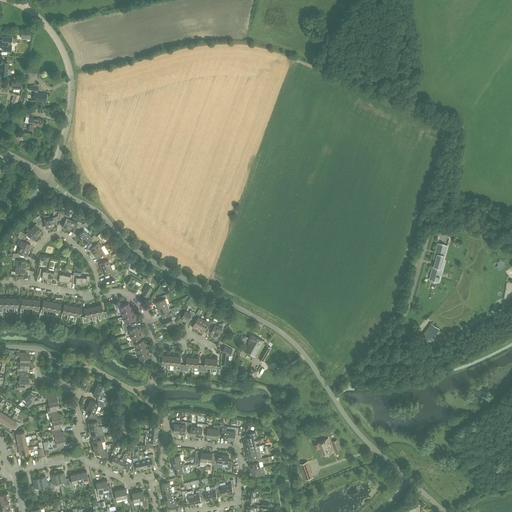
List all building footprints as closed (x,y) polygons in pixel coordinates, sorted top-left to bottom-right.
[(3,36),(2,36),(2,40),(0,39),(0,46),(2,47),(2,51),(8,51),(10,51),(10,47),(9,45),(9,42),(11,43),(12,37),(8,36),(3,36)] [(7,74),(11,74),(11,69),(8,69),(8,62),(1,62),(0,74),(7,74)] [(30,65),(29,72),(39,73),(39,66),(30,65)] [(12,80),(11,88),(22,89),(23,81),(12,80)] [(46,102),(47,93),(37,92),(37,90),(38,90),(38,86),(29,85),(28,89),(35,90),(34,92),(33,101),(46,102)] [(19,95),(14,93),(11,101),(17,103),(19,95)] [(41,126),(43,119),(30,116),(29,123),(27,129),(33,130),(34,125),(41,126)] [(55,216),(49,217),(52,227),(57,225),(55,216)] [(62,226),(68,229),(72,220),(66,218),(62,226)] [(72,220),(68,229),(73,231),(74,228),(75,229),(77,227),(79,229),(83,224),(81,222),(78,221),(77,223),(72,220)] [(83,224),(79,229),(81,231),(76,236),(81,240),(87,233),(89,231),(85,227),(88,224),(85,222),(83,224)] [(35,224),(31,229),(37,235),(42,231),(35,224)] [(37,235),(31,229),(26,233),(33,240),(37,235)] [(87,233),(81,240),(85,244),(90,239),(92,241),(93,239),(96,236),(94,234),(91,237),(87,233)] [(22,241),(20,246),(28,249),(31,244),(22,241)] [(89,248),(93,253),(101,247),(100,247),(103,245),(100,241),(97,243),(97,242),(89,248)] [(448,246),(437,243),(433,258),(436,259),(432,274),(433,274),(431,280),(439,282),(440,277),(439,276),(439,277),(438,276),(437,276),(439,269),(441,269),(442,268),(441,268),(444,257),(445,257),(448,246)] [(15,250),(18,251),(18,252),(26,255),(28,249),(20,246),(17,245),(15,250)] [(101,247),(93,253),(96,258),(104,252),(102,250),(105,248),(105,247),(104,245),(101,247)] [(14,253),(14,256),(13,256),(12,259),(17,260),(16,265),(25,266),(26,260),(20,260),(20,254),(14,253)] [(99,262),(101,268),(110,265),(108,259),(111,258),(110,255),(104,257),(105,260),(99,262)] [(25,266),(16,265),(15,271),(11,271),(11,274),(18,275),(18,272),(25,272),(25,266)] [(110,265),(101,268),(104,274),(110,272),(111,274),(118,271),(117,268),(112,270),(110,265)] [(49,270),(47,278),(52,280),(52,278),(55,279),(57,272),(57,271),(57,268),(55,267),(55,271),(54,271),(49,270)] [(42,277),(47,278),(49,270),(43,269),(40,268),(39,275),(42,276),(42,277)] [(125,273),(126,268),(118,271),(111,274),(112,278),(105,280),(106,286),(115,284),(114,278),(119,277),(118,275),(125,273)] [(129,269),(126,268),(125,273),(125,275),(128,275),(127,281),(126,283),(131,286),(137,276),(128,271),(129,269)] [(57,272),(55,279),(58,279),(58,281),(63,282),(65,273),(60,272),(57,272)] [(65,273),(63,282),(69,283),(69,281),(72,282),(73,275),(70,274),(65,273)] [(73,275),(72,282),(75,282),(75,284),(81,284),(81,275),(75,275),(73,275)] [(81,275),(81,284),(86,285),(86,283),(89,283),(90,276),(81,275)] [(137,276),(131,286),(137,289),(140,283),(143,285),(147,279),(144,277),(143,279),(137,276)] [(147,279),(143,285),(145,287),(142,292),(147,295),(152,287),(147,284),(149,280),(147,279)] [(156,298),(158,301),(156,302),(159,308),(168,304),(165,298),(167,297),(165,294),(156,298)] [(43,299),(41,308),(40,313),(43,314),(44,309),(47,309),(49,301),(49,299),(48,299),(47,299),(47,300),(43,299)] [(47,309),(46,315),(49,315),(50,310),(53,310),(53,311),(55,302),(55,300),(54,300),(53,300),(52,301),(49,301),(47,309)] [(52,316),(55,316),(56,311),(59,312),(61,301),(60,301),(58,301),(58,302),(55,302),(53,311),(53,310),(52,316)] [(115,309),(120,307),(121,311),(130,308),(130,309),(132,308),(131,307),(131,306),(129,306),(128,302),(121,304),(120,301),(114,303),(115,309)] [(62,312),(61,317),(64,318),(65,313),(68,313),(70,305),(70,303),(69,302),(69,303),(67,303),(67,304),(64,303),(62,312)] [(99,305),(96,305),(95,305),(97,314),(98,319),(101,319),(100,314),(103,313),(104,318),(107,317),(106,311),(103,312),(101,302),(100,303),(99,304),(99,305)] [(67,319),(69,319),(70,314),(74,314),(74,315),(76,306),(76,304),(75,304),(73,304),(73,305),(70,305),(68,313),(67,319)] [(168,304),(159,308),(161,314),(170,310),(168,304)] [(73,320),(75,320),(76,315),(80,316),(82,305),(81,305),(79,305),(79,306),(76,306),(74,315),(74,314),(73,320)] [(84,308),(85,316),(82,316),(84,323),(89,321),(88,316),(91,316),(89,307),(90,307),(89,305),(88,305),(88,306),(87,306),(87,307),(84,308)] [(172,312),(166,314),(174,311),(178,309),(177,306),(170,308),(172,312)] [(121,311),(116,312),(117,314),(122,313),(123,316),(131,314),(133,314),(133,313),(132,313),(132,311),(131,312),(130,309),(130,308),(121,311)] [(185,311),(181,319),(187,322),(189,318),(190,317),(192,318),(195,313),(190,310),(189,312),(185,311)] [(174,311),(166,314),(167,317),(161,320),(164,326),(174,322),(172,317),(176,316),(174,311)] [(196,321),(192,328),(195,329),(196,326),(199,327),(204,319),(199,317),(200,314),(197,312),(194,318),(196,319),(196,320),(196,321)] [(122,326),(129,324),(128,321),(135,320),(134,318),(134,319),(134,317),(132,318),(131,314),(123,316),(118,318),(118,320),(123,319),(124,322),(122,323),(122,326)] [(204,319),(199,327),(202,329),(201,332),(203,333),(206,327),(207,325),(208,326),(210,327),(210,326),(213,321),(210,319),(209,322),(204,319)] [(213,321),(210,326),(213,327),(212,330),(211,332),(218,336),(222,328),(223,326),(223,325),(220,323),(219,324),(218,325),(215,324),(217,321),(214,319),(213,321)] [(432,323),(432,324),(426,331),(433,337),(439,329),(440,329),(432,323)] [(129,327),(129,324),(122,326),(124,332),(129,330),(130,334),(139,331),(140,331),(140,330),(139,330),(139,329),(138,329),(137,325),(129,327)] [(130,343),(136,341),(135,339),(140,338),(142,337),(142,336),(141,336),(141,334),(139,335),(139,331),(130,334),(125,335),(126,337),(130,336),(131,339),(129,340),(130,343)] [(255,357),(264,341),(251,334),(249,338),(250,338),(248,342),(249,342),(244,350),(255,357)] [(136,341),(130,343),(130,345),(135,344),(136,347),(136,348),(145,345),(147,345),(146,344),(145,343),(144,343),(143,339),(136,341)] [(131,349),(132,351),(136,350),(137,353),(146,351),(148,351),(148,349),(147,350),(147,348),(146,349),(145,345),(136,348),(136,347),(131,349)] [(259,359),(263,361),(271,347),(267,345),(259,359)] [(228,363),(229,355),(230,355),(233,350),(225,346),(223,351),(224,352),(222,362),(228,363)] [(133,354),(133,355),(133,357),(138,356),(139,359),(150,357),(149,355),(149,356),(149,354),(147,355),(146,351),(137,353),(133,354)] [(20,358),(20,362),(29,362),(29,355),(28,355),(26,353),(20,352),(17,352),(16,357),(20,358)] [(174,365),(173,369),(176,370),(176,365),(180,365),(179,370),(183,370),(183,364),(180,364),(181,354),(180,354),(180,355),(178,355),(178,356),(175,356),(174,365)] [(183,364),(183,370),(188,371),(189,366),(192,366),(193,357),(193,355),(192,355),(192,356),(191,356),(190,357),(187,357),(186,364),(183,364)] [(192,371),(194,371),(195,366),(198,367),(198,371),(201,371),(202,365),(198,364),(199,356),(198,356),(197,356),(196,358),(193,357),(192,366),(192,371)] [(202,365),(201,371),(207,371),(207,366),(210,367),(211,367),(212,358),(212,356),(210,356),(209,356),(209,358),(205,357),(205,365),(202,365)] [(210,372),(213,372),(213,367),(216,367),(216,372),(219,373),(220,366),(217,366),(218,357),(216,356),(216,357),(215,357),(215,358),(212,358),(211,367),(210,367),(210,372)] [(17,368),(17,371),(25,371),(25,368),(29,368),(29,362),(20,362),(20,368),(17,368)] [(257,372),(250,368),(245,376),(253,380),(257,372)] [(25,371),(17,371),(17,374),(20,374),(19,380),(28,380),(29,374),(25,374),(25,371)] [(28,386),(28,380),(19,380),(19,384),(17,383),(17,385),(14,385),(14,389),(17,389),(25,389),(25,386),(28,386)] [(98,383),(95,389),(104,392),(105,389),(108,390),(110,388),(111,385),(105,383),(104,385),(98,383)] [(104,392),(95,389),(93,395),(98,397),(97,399),(98,400),(105,403),(107,404),(108,402),(104,400),(104,399),(105,397),(102,396),(104,392)] [(26,406),(28,408),(35,401),(33,399),(35,397),(30,392),(24,399),(29,403),(26,406)] [(52,393),(44,394),(45,398),(47,397),(49,403),(58,401),(56,395),(53,396),(52,393)] [(91,399),(88,405),(96,409),(98,406),(102,407),(104,404),(105,404),(105,403),(98,400),(97,402),(91,399)] [(48,409),(48,412),(56,411),(56,408),(59,407),(58,401),(49,403),(50,409),(48,409)] [(96,409),(88,405),(85,411),(91,414),(90,417),(91,419),(94,419),(100,417),(97,418),(97,416),(98,414),(95,413),(96,409)] [(48,412),(46,413),(47,418),(52,417),(53,421),(62,419),(60,413),(57,414),(56,411),(48,412)] [(7,415),(2,423),(7,426),(12,418),(7,415)] [(13,416),(12,418),(7,426),(12,429),(13,427),(15,429),(19,423),(14,420),(15,417),(13,416)] [(88,423),(90,429),(99,427),(98,423),(101,422),(101,420),(100,417),(94,419),(94,422),(88,423)] [(50,431),(59,429),(60,429),(60,426),(63,425),(62,419),(53,421),(54,427),(51,427),(52,429),(50,430),(50,431)] [(172,426),(174,427),(174,432),(179,433),(181,421),(181,420),(175,419),(172,419),(172,426)] [(181,421),(179,433),(185,434),(185,429),(188,429),(189,422),(186,422),(186,421),(181,421)] [(189,422),(188,429),(191,429),(190,435),(196,436),(197,426),(192,425),(192,422),(189,422)] [(197,426),(196,436),(201,436),(202,431),(205,431),(206,424),(197,423),(197,426)] [(206,424),(205,431),(207,431),(207,437),(212,437),(213,428),(208,427),(208,424),(206,424)] [(214,424),(213,428),(212,437),(218,438),(219,432),(221,433),(222,425),(219,425),(214,424)] [(222,425),(221,433),(224,433),(223,438),(229,439),(230,426),(222,425)] [(230,426),(229,439),(234,440),(235,437),(237,437),(239,427),(236,427),(230,426)] [(99,427),(90,429),(91,435),(97,434),(98,437),(104,436),(103,430),(99,431),(99,427)] [(59,429),(50,431),(50,432),(51,432),(52,434),(54,433),(55,439),(64,437),(63,431),(60,432),(59,429)] [(247,437),(244,437),(245,443),(254,441),(253,438),(257,437),(256,431),(246,433),(247,437)] [(157,442),(157,437),(146,435),(145,439),(145,444),(152,445),(152,442),(157,442)] [(92,441),(94,447),(102,446),(101,441),(105,441),(104,436),(98,437),(98,439),(92,441)] [(53,440),(54,446),(55,449),(63,447),(63,444),(66,444),(64,437),(55,439),(53,440)] [(321,456),(333,452),(331,447),(332,446),(329,438),(314,443),(316,448),(318,448),(321,456)] [(341,450),(337,439),(332,441),(335,451),(341,450)] [(28,447),(19,449),(20,454),(29,453),(28,450),(31,449),(32,449),(33,449),(33,446),(28,447)] [(102,446),(94,447),(95,454),(101,452),(102,455),(108,454),(107,449),(103,449),(102,446)] [(199,450),(197,463),(200,463),(200,464),(206,465),(206,461),(206,462),(207,453),(201,452),(201,451),(199,450)] [(260,450),(247,453),(249,459),(258,457),(258,458),(261,457),(260,450)] [(171,456),(173,462),(181,460),(180,454),(182,454),(182,451),(174,453),(175,455),(171,456)] [(119,457),(115,465),(121,467),(125,457),(127,453),(125,452),(123,456),(122,458),(119,457)] [(110,462),(115,465),(119,457),(120,454),(118,454),(117,456),(114,455),(114,454),(112,453),(110,458),(112,459),(110,462)] [(207,453),(206,462),(211,462),(211,464),(214,465),(215,457),(212,457),(212,453),(207,453)] [(149,458),(146,459),(147,467),(153,466),(153,465),(155,465),(153,454),(148,455),(149,458)] [(215,457),(214,465),(217,465),(217,463),(223,463),(224,454),(218,454),(217,457),(215,457)] [(224,454),(223,463),(228,464),(228,467),(231,468),(232,460),(229,460),(229,455),(224,454)] [(139,455),(137,455),(137,457),(133,458),(133,461),(132,461),(133,467),(136,466),(136,469),(142,468),(140,460),(139,455)] [(142,468),(147,467),(146,459),(145,459),(142,459),(141,456),(141,455),(139,455),(140,460),(142,468)] [(125,457),(121,467),(126,469),(127,467),(129,468),(132,463),(129,462),(126,460),(127,458),(125,457)] [(250,463),(251,469),(260,467),(259,461),(262,461),(266,460),(266,457),(262,458),(261,458),(254,459),(255,462),(250,463)] [(300,464),(305,480),(313,477),(307,461),(300,464)] [(183,465),(174,467),(175,473),(179,472),(179,475),(187,473),(186,470),(184,471),(183,465)] [(260,467),(251,469),(252,474),(258,473),(258,476),(265,474),(265,471),(264,471),(263,466),(260,467)] [(64,472),(58,473),(60,482),(64,481),(65,484),(69,483),(69,480),(68,478),(65,478),(64,472)] [(81,472),(76,473),(78,482),(81,481),(82,486),(84,485),(83,481),(81,472)] [(50,482),(51,487),(51,490),(53,490),(53,487),(60,485),(60,482),(58,473),(51,475),(53,481),(50,482)] [(72,483),(69,483),(71,489),(74,488),(73,483),(78,482),(76,473),(70,474),(72,483)] [(45,476),(39,477),(41,486),(46,485),(46,488),(51,487),(50,482),(47,482),(45,476)] [(33,479),(34,485),(31,486),(32,491),(39,490),(38,487),(41,486),(39,477),(33,479)] [(162,483),(163,488),(171,486),(170,481),(172,481),(172,478),(164,479),(165,482),(162,483)] [(231,483),(226,484),(228,493),(233,492),(232,487),(235,486),(233,479),(231,479),(231,483)] [(96,482),(97,488),(95,488),(96,497),(99,496),(98,491),(103,490),(101,481),(96,482)] [(217,484),(219,491),(222,491),(222,494),(228,493),(226,484),(226,482),(220,483),(220,482),(217,483),(217,484)] [(209,487),(210,490),(212,498),(217,497),(216,492),(219,491),(217,484),(215,484),(215,486),(209,487)] [(204,489),(201,489),(203,497),(206,496),(206,500),(212,498),(210,490),(209,487),(209,486),(206,487),(207,488),(204,489)] [(248,492),(247,494),(260,496),(260,494),(256,493),(256,489),(253,489),(253,488),(252,488),(250,487),(249,488),(249,489),(248,489),(248,492)] [(116,497),(113,498),(115,505),(117,505),(116,499),(122,498),(120,489),(114,490),(116,497)] [(194,493),(196,502),(201,501),(200,497),(203,497),(201,489),(199,490),(196,490),(196,493),(194,493)] [(142,490),(137,491),(139,500),(142,500),(143,507),(148,506),(147,497),(144,498),(142,490)] [(186,490),(184,490),(185,494),(187,500),(189,500),(190,503),(196,502),(194,493),(193,490),(187,491),(186,490)] [(174,497),(165,499),(166,505),(170,504),(170,507),(178,505),(176,500),(174,500),(174,497)]
